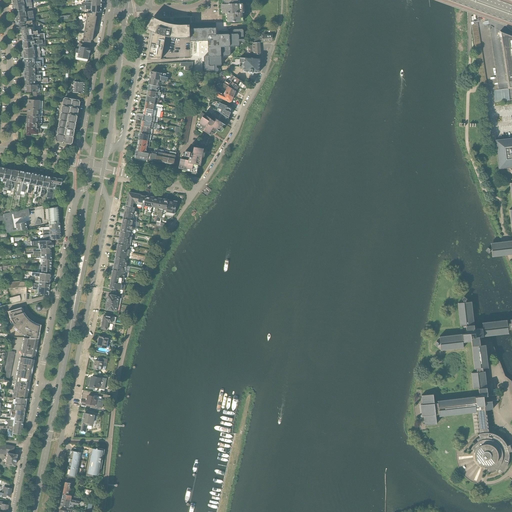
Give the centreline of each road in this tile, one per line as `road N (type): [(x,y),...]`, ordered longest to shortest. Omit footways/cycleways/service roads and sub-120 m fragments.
road 1 (residential): [(101,511),(133,315),(168,232),(198,189)]
road 2 (residential): [(46,511),(109,202),(100,186)]
road 3 (residential): [(198,189),(229,142),(269,48)]
road 4 (residential): [(107,7),(80,141),(92,154)]
road 5 (residential): [(8,150),(3,0)]
road 6 (tertiary): [(112,8),(92,154)]
road 7 (tertiary): [(72,316),(100,186)]
road 8 (tertiary): [(88,185),(72,316)]
road 9 (tertiary): [(33,511),(58,387)]
